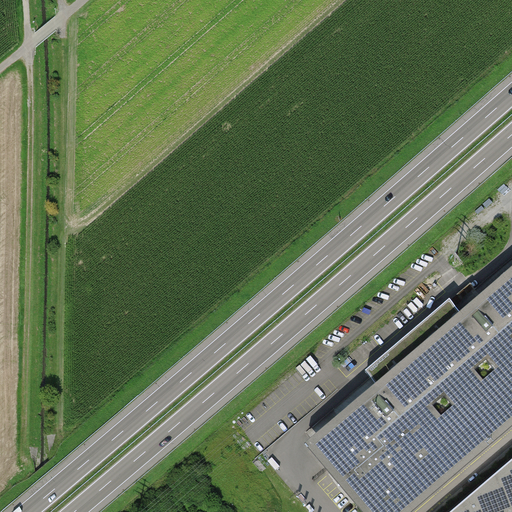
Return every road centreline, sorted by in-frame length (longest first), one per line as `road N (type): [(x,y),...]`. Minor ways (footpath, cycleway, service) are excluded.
road 1 (motorway): [(511,94),(28,511)]
road 2 (motorway): [(74,511),(511,135)]
road 3 (track): [(25,0),(31,94),(23,447)]
